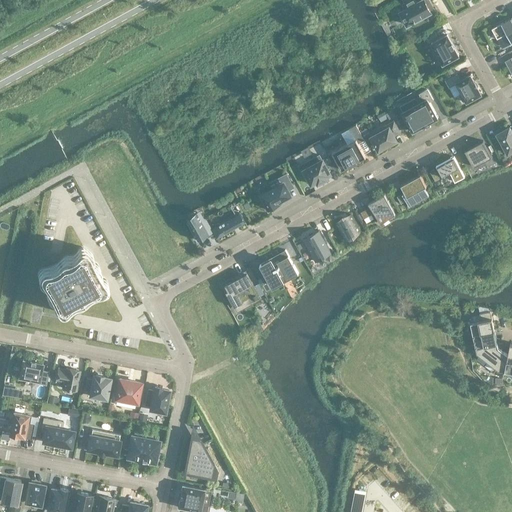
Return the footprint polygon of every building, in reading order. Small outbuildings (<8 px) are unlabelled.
[(415,21),(433,11),(427,0),(421,0),(417,2),(416,0),(402,0),(404,3),(402,4),(405,9),(400,12),(407,25),(412,22),(413,23),(415,21)] [(511,43),(511,20),(511,18),(491,29),(497,39),(499,38),(504,47),(511,43)] [(454,48),(451,43),(447,36),(447,35),(446,35),(432,43),(431,43),(431,44),(435,51),(434,51),(433,53),(435,57),(437,58),(439,57),(442,64),(442,65),(443,64),(457,56),(458,56),(458,55),(454,48)] [(480,93),(480,94),(477,87),(474,82),(471,76),(471,75),(470,75),(469,75),(460,80),(456,74),(445,80),(449,87),(456,83),(462,93),(459,95),(463,102),(465,100),(466,102),(480,95),(481,94),(480,93)] [(414,99),(400,106),(403,112),(402,112),(412,131),(413,132),(414,131),(422,127),(428,123),(437,119),(438,118),(437,117),(429,102),(433,100),(427,90),(419,94),(423,101),(417,104),(414,99)] [(393,122),(385,126),(387,129),(371,137),(378,150),(385,147),(386,146),(388,145),(389,145),(389,144),(396,141),(393,135),(399,132),(393,122)] [(511,132),(509,127),(497,134),(508,154),(511,151),(511,132)] [(356,161),(356,162),(366,157),(356,140),(332,153),(342,170),(351,165),(350,164),(356,161)] [(464,151),(473,167),(491,157),(485,145),(483,141),(478,143),(464,151)] [(311,166),(304,170),(307,175),(304,177),(308,184),(311,182),(311,184),(317,181),(318,183),(327,178),(326,176),(330,174),(322,160),(319,155),(308,161),(311,166)] [(454,156),(436,166),(442,177),(450,173),(455,182),(464,176),(454,156)] [(435,170),(430,173),(435,181),(440,179),(435,170)] [(271,189),(261,195),(263,199),(267,206),(269,210),(283,202),(282,200),(290,195),(287,190),(293,186),(286,174),(280,177),(280,178),(268,184),(271,189)] [(420,175),(401,185),(404,192),(402,194),(409,206),(428,196),(424,187),(426,185),(420,175)] [(395,214),(384,194),(368,203),(380,223),(395,214)] [(370,208),(358,215),(360,219),(372,213),(370,208)] [(233,229),(245,223),(240,214),(212,229),(210,226),(207,228),(198,211),(186,217),(188,220),(187,221),(198,241),(209,234),(210,236),(214,234),(216,239),(234,230),(233,229)] [(336,223),(345,239),(359,231),(351,215),(336,223)] [(366,225),(375,220),(372,215),(363,220),(366,225)] [(303,239),(315,262),(331,253),(319,230),(303,239)] [(261,263),(260,264),(272,286),(282,281),(279,276),(286,272),(289,278),(297,273),(297,274),(298,274),(285,250),(285,251),(262,264),(261,263)] [(85,251),(41,275),(60,310),(104,286),(85,251)] [(239,277),(223,286),(234,307),(250,298),(252,303),(260,299),(261,299),(245,270),(245,271),(238,275),(239,277)] [(490,311),(479,313),(481,320),(470,323),(473,334),(494,330),(490,311)] [(494,330),(473,334),(475,348),(497,343),(494,330)] [(504,371),(507,355),(498,348),(497,343),(475,348),(476,353),(498,370),(504,371)] [(23,360),(22,360),(19,377),(20,378),(20,377),(25,379),(24,383),(32,385),(33,380),(38,381),(38,383),(45,385),(48,372),(41,370),(42,364),(42,363),(23,360)] [(65,369),(58,368),(55,382),(63,383),(62,388),(76,391),(80,371),(66,368),(65,369)] [(103,375),(95,374),(95,376),(93,375),(93,379),(86,378),(84,390),(90,391),(90,395),(106,398),(110,379),(103,377),(103,375)] [(141,383),(119,379),(115,398),(137,402),(141,383)] [(15,386),(4,383),(2,394),(13,396),(15,386)] [(162,387),(154,385),(153,390),(147,389),(144,405),(150,406),(150,409),(164,412),(169,390),(161,389),(162,387)] [(49,397),(48,403),(55,405),(57,398),(49,397)] [(31,416),(13,413),(9,435),(18,436),(23,436),(23,437),(31,439),(34,424),(29,423),(31,416)] [(82,422),(87,423),(88,421),(90,421),(90,417),(89,417),(89,414),(84,413),(82,422)] [(139,414),(138,420),(145,422),(147,415),(139,414)] [(70,447),(70,446),(73,432),(73,431),(72,431),(61,428),(63,421),(43,418),(41,430),(44,431),(43,440),(42,441),(43,441),(53,443),(54,444),(54,443),(58,444),(59,444),(69,446),(70,447)] [(101,431),(92,429),(91,434),(89,433),(86,450),(117,456),(120,440),(118,439),(119,434),(110,433),(109,437),(100,436),(101,431)] [(140,433),(135,432),(134,433),(133,435),(131,435),(127,457),(134,458),(134,459),(138,460),(139,459),(143,460),(144,461),(148,462),(148,461),(155,462),(159,440),(157,440),(157,437),(156,436),(151,435),(150,436),(149,439),(141,437),(141,434),(140,433)] [(198,439),(191,437),(184,471),(210,476),(212,464),(198,439)] [(134,474),(146,476),(147,470),(135,468),(134,474)] [(14,479),(0,476),(0,499),(16,502),(20,480),(18,480),(15,479),(14,479)] [(44,485),(29,482),(25,502),(40,505),(44,485)] [(183,484),(181,484),(181,485),(180,493),(180,494),(179,497),(179,499),(177,506),(177,507),(178,507),(190,509),(189,511),(205,511),(207,507),(201,505),(204,490),(204,489),(203,488),(203,489),(183,485),(183,484)] [(63,511),(67,490),(60,488),(59,490),(51,488),(47,510),(56,511),(63,511)] [(87,511),(91,494),(77,491),(72,511),(87,511)] [(111,511),(115,499),(99,496),(95,511),(111,511)] [(144,511),(146,505),(130,502),(129,506),(122,504),(120,511),(144,511)]
